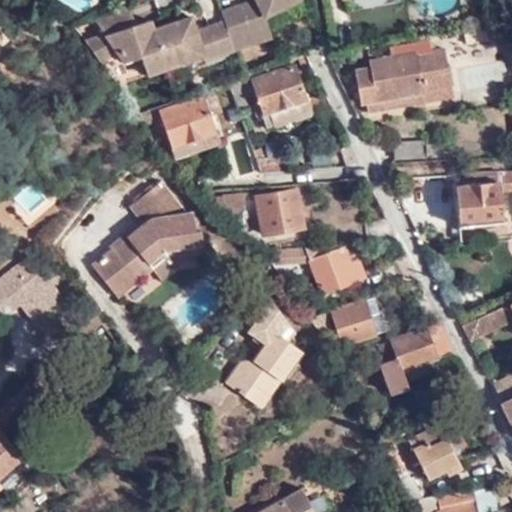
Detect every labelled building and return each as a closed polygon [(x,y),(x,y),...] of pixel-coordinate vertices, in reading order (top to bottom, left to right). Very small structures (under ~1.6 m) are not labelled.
[(235,47),(271,35),(264,17),(297,0),(247,0),(222,9),(225,18),(235,47)] [(147,72),(166,65),(153,27),(150,17),(150,16),(134,22),(127,2),(90,16),(105,32),(84,39),(97,58),(115,48),(124,59),(141,54),(147,72)] [(166,65),(205,53),(207,57),(235,47),(225,18),(197,28),(191,14),(153,27),(166,65)] [(511,40),(500,27),(463,30),(464,41),(496,35),(511,52),(511,40)] [(381,90),(450,76),(444,44),(429,47),(428,39),(367,50),(370,69),(357,72),(361,103),(366,102),(368,113),(385,110),(384,107),(381,90)] [(251,81),(258,103),(263,115),(266,126),(273,124),(269,113),(307,100),(294,66),(251,81)] [(248,85),(245,75),(228,81),(238,106),(249,102),(243,86),(248,85)] [(454,94),(450,76),(381,90),(384,107),(454,94)] [(220,142),(202,93),(158,108),(176,156),(220,142)] [(311,111),(307,100),(269,113),(273,124),(311,111)] [(263,115),(258,103),(253,105),(256,116),(263,115)] [(426,157),(424,139),(392,141),(393,159),(426,157)] [(260,170),(284,168),(281,152),(256,157),(260,170)] [(511,170),(455,174),(456,200),(457,225),(501,224),(500,190),(511,190),(511,170)] [(456,200),(455,174),(444,175),(444,200),(456,200)] [(118,295),(151,267),(167,254),(205,248),(202,226),(197,227),(195,211),(189,211),(161,179),(129,205),(145,223),(93,266),(118,295)] [(304,224),(296,186),(255,195),(263,232),(304,224)] [(218,204),(215,205),(224,214),(248,207),(244,193),(217,199),(218,204)] [(337,240),(337,231),(313,232),(313,241),(337,240)] [(259,248),(269,260),(309,257),(322,291),(364,275),(352,246),(342,248),(340,242),(259,248)] [(167,254),(151,267),(162,280),(177,267),(167,254)] [(22,305),(30,315),(61,289),(33,256),(0,282),(0,305),(6,301),(22,305)] [(257,280),(232,317),(249,328),(252,324),(265,334),(263,337),(266,340),(255,357),(240,360),(226,381),(245,393),(258,388),(270,371),(281,378),(302,349),(279,333),(287,319),(257,280)] [(61,289),(30,315),(42,328),(72,304),(61,289)] [(311,315),(318,325),(327,322),(326,317),(334,315),(343,341),(379,329),(368,297),(311,315)] [(0,312),(5,319),(22,305),(6,301),(0,305),(0,312)] [(462,327),(470,342),(510,322),(503,306),(462,327)] [(88,337),(105,321),(100,313),(81,329),(88,337)] [(449,352),(439,322),(377,342),(382,358),(376,360),(386,390),(403,384),(399,369),(449,352)] [(252,324),(249,328),(263,337),(265,334),(252,324)] [(263,405),(281,378),(270,371),(258,388),(245,393),(263,405)] [(0,491),(7,484),(1,477),(24,454),(2,430),(11,420),(8,417),(45,380),(37,372),(0,408),(0,491)] [(503,398),(511,393),(511,372),(495,381),(503,398)] [(511,397),(501,403),(511,424),(511,397)] [(466,442),(453,416),(439,418),(440,421),(408,437),(424,469),(457,453),(454,448),(466,442)] [(462,464),(457,453),(424,469),(428,476),(446,467),(448,470),(462,464)] [(370,469),(362,456),(318,479),(325,493),(370,469)] [(315,511),(302,486),(256,511),(315,511)] [(477,511),(473,489),(438,495),(441,507),(436,511),(477,511)] [(438,495),(437,494),(411,499),(415,511),(436,511),(441,507),(438,495)]
